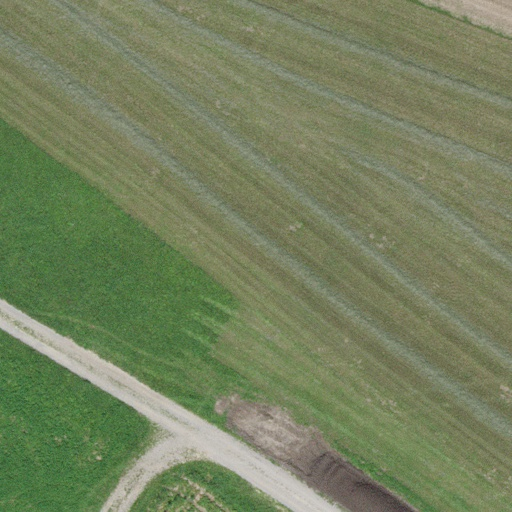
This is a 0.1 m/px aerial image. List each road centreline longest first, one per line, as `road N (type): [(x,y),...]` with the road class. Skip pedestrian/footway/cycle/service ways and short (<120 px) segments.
road 1 (track): [(0,308),(169,405),(318,511)]
road 2 (track): [(169,405),(107,511)]
